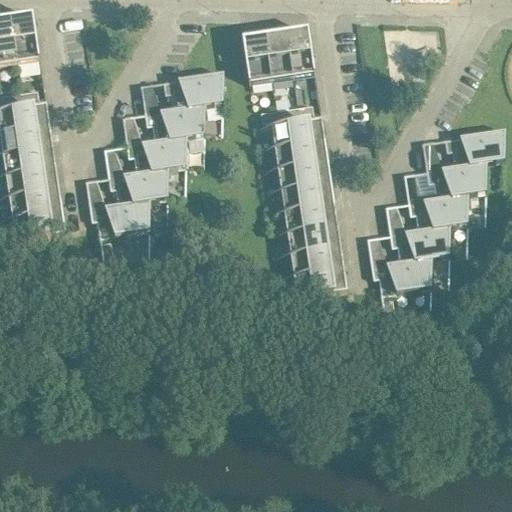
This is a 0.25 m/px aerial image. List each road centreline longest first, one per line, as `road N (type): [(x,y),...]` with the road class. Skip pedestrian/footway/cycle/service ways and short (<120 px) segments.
road 1 (residential): [(490,5),(355,232)]
road 2 (residential): [(321,2),(355,232)]
road 3 (residential): [(73,174),(173,0)]
road 4 (residential): [(48,0),(73,174)]
road 5 (residential): [(490,5),(321,2)]
road 6 (residential): [(321,2),(173,0)]
